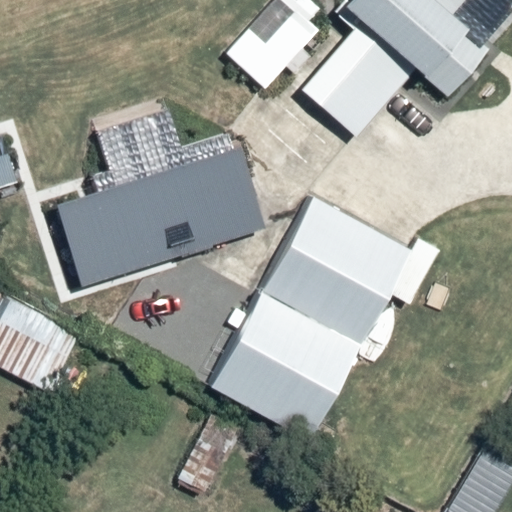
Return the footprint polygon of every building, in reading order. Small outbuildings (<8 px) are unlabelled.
[(258,85),(329,3),(325,0),(268,0),(222,54),(258,85)] [(352,23),(310,71),(295,89),(351,135),(406,69),(412,74),(436,95),(511,5),(511,0),(331,0),(329,3),(352,23)] [(81,140),(96,188),(49,202),(74,284),(255,228),(230,146),(176,163),(162,115),(81,140)] [(405,303),(429,260),(436,245),(411,232),(403,246),(302,192),(213,358),(189,345),(176,370),(302,437),(380,290),(405,303)] [(73,333),(0,297),(0,368),(45,390),(73,333)] [(238,437),(201,417),(171,472),(208,492),(238,437)]
